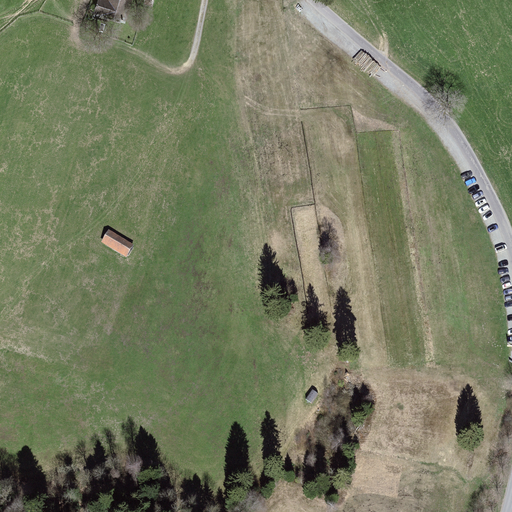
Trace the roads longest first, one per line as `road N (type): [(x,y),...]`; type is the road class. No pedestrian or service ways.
road 1 (unclassified): [(313,0),(454,127),(511,249)]
road 2 (track): [(104,40),(176,73),(192,62),(205,0)]
